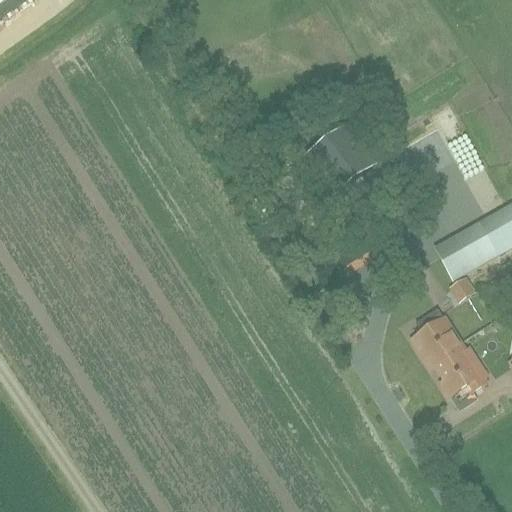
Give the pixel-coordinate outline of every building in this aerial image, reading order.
[(448,144),(470,136),(463,114),(440,122),(448,144)] [(349,125),(296,163),(320,197),(373,159),(349,125)] [(511,216),(439,258),(454,284),(502,257),(502,258),(511,252),(511,216)] [(382,233),(371,240),(381,256),(393,249),(382,233)] [(428,356),(437,371),(447,385),(442,388),(450,401),(467,390),(471,397),(487,387),(445,323),(444,324),(438,314),(417,327),(423,337),(413,344),(423,359),(428,356)]
